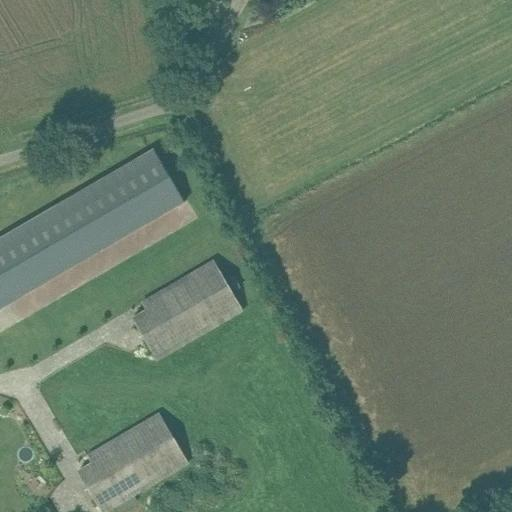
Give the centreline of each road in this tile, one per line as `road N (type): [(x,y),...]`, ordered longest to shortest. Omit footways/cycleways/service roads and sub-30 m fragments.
road 1 (track): [(395,511),(177,103)]
road 2 (unclassified): [(177,103),(0,159)]
